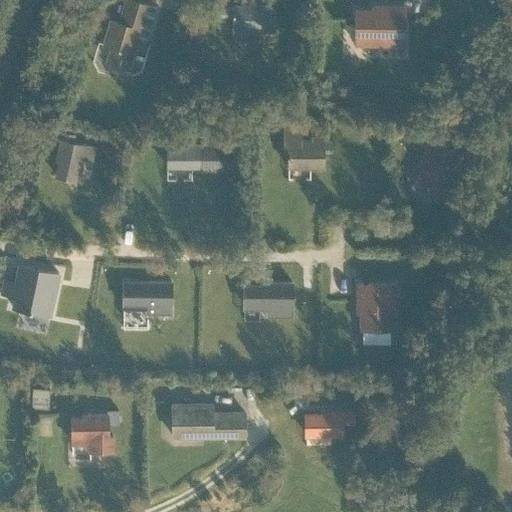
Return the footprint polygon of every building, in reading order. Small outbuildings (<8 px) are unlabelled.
[(155,7),(133,0),(124,0),(118,22),(110,19),(103,45),(111,47),(107,61),(126,66),(134,39),(145,42),(155,7)] [(273,31),(274,5),(219,5),(218,14),(232,15),(232,34),(249,35),(249,31),(273,31)] [(353,43),(403,44),(403,6),(371,6),(371,10),(354,9),(353,43)] [(299,127),(283,127),(283,151),(288,151),(287,167),(323,167),(323,151),(332,151),(333,140),(323,140),(323,137),(309,136),(309,140),(299,140),(299,127)] [(92,161),(95,147),(72,142),(74,134),(61,131),(57,153),(60,153),(55,175),(75,179),(79,158),(92,161)] [(423,167),(417,183),(448,196),(465,154),(431,139),(420,165),(423,167)] [(230,144),(203,144),(189,143),(189,147),(167,146),(166,167),(201,167),(201,170),(230,170),(230,144)] [(4,279),(1,294),(14,297),(12,307),(49,315),(58,272),(19,264),(15,281),(4,279)] [(170,314),(171,281),(139,281),(139,284),(123,284),(122,304),(145,304),(145,313),(170,314)] [(291,282),(259,282),(259,285),(243,284),(243,305),(267,305),(266,316),(291,316),(291,282)] [(357,283),(357,312),(361,312),(361,329),(394,329),(394,284),(357,283)] [(48,409),(49,389),(32,388),(31,409),(48,409)] [(210,412),(210,404),(171,405),(171,437),(223,436),(223,435),(243,435),(243,412),(210,412)] [(118,425),(118,410),(107,410),(107,414),(83,414),(83,417),(71,417),(71,443),(89,443),(89,451),(112,451),(112,435),(107,436),(107,425),(118,425)] [(341,434),(341,424),(341,423),(353,423),(353,410),(321,411),(321,414),(305,414),(305,434),(320,434),(320,442),(329,442),(329,434),(341,434)]
